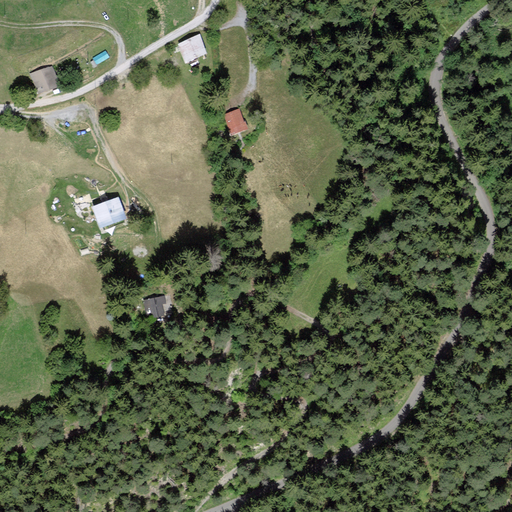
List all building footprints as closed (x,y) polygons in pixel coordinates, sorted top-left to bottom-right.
[(211,58),(202,39),(181,48),(190,67),(211,58)] [(61,89),(53,69),(33,77),(42,97),(61,89)] [(250,132),(241,113),(227,119),(236,139),(250,132)] [(130,224),(121,200),(96,210),(105,233),(130,224)] [(165,295),(144,300),(146,310),(151,309),(153,319),(166,316),(163,304),(167,304),(165,295)]
